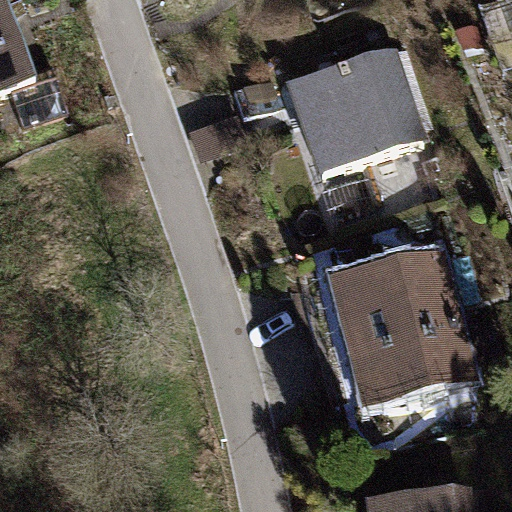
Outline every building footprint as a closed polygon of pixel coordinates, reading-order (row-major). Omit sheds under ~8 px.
[(0,105),(38,92),(5,0),(0,0),(0,117),(0,115),(0,105)] [(431,148),(401,58),(293,94),(297,107),(322,184),(431,148)] [(250,123),(297,107),(293,94),(288,80),(241,97),(250,123)] [(241,125),(198,141),(207,168),(251,152),(241,125)] [(447,263),(339,291),(372,414),(480,386),(447,263)] [(473,511),(472,501),(386,511),(473,511)]
